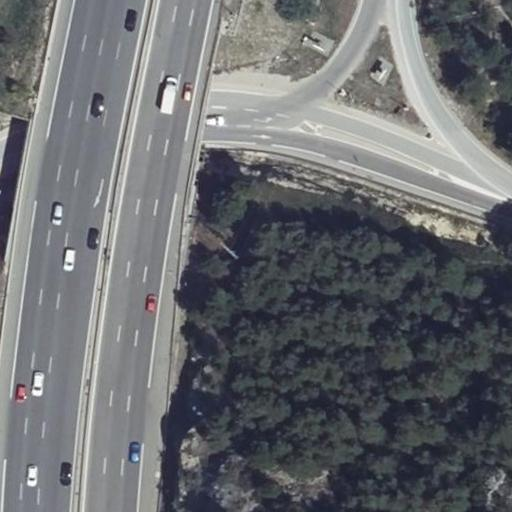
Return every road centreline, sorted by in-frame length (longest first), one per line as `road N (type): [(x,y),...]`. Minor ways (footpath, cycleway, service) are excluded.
road 1 (motorway): [(111,0),(46,361),(40,511)]
road 2 (motorway): [(121,511),(130,385),(190,0)]
road 3 (secondary): [(303,118),(139,112),(37,132),(0,150)]
road 4 (secondary): [(0,199),(33,179),(132,154),(271,148)]
road 5 (secondary): [(271,148),(333,156),(511,211)]
road 6 (motorway): [(496,177),(438,108),(416,57),(410,0)]
road 7 (secondary): [(496,177),(303,118)]
road 8 (motorway): [(303,118),(345,71),(383,0)]
